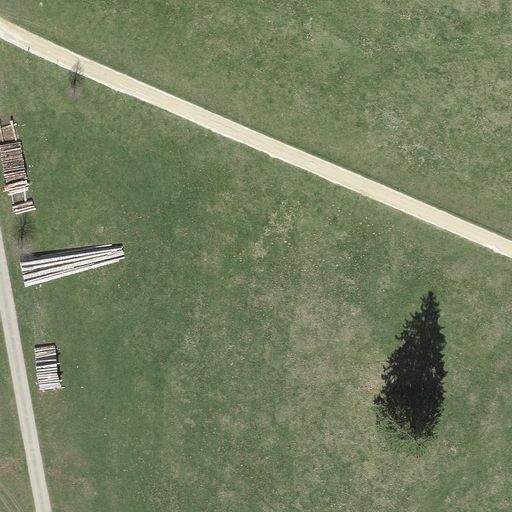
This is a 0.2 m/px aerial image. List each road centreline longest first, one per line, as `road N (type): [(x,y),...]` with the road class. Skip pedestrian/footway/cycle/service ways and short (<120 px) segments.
road 1 (track): [(0,36),(511,252)]
road 2 (track): [(43,511),(0,276)]
